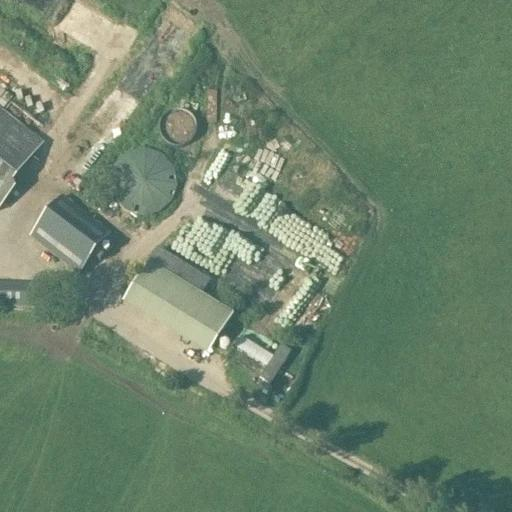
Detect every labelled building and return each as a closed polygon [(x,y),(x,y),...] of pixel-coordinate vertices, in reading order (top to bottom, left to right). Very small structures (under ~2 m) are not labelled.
[(0,210),(14,193),(12,186),(12,185),(43,146),(0,112),(0,210)] [(115,166),(109,183),(113,201),(125,213),(133,217),(141,220),(158,216),(171,205),(177,188),(174,171),(162,157),(145,152),(128,155),(115,166)] [(94,186),(82,203),(99,215),(111,199),(94,186)] [(62,198),(30,239),(79,277),(110,236),(62,198)] [(152,247),(116,305),(202,357),(228,314),(198,297),(208,280),(152,247)] [(0,284),(0,309),(34,311),(34,286),(0,284)] [(271,354),(276,343),(245,329),(240,340),(271,354)] [(290,354),(279,347),(271,359),(239,338),(232,348),(265,369),(258,380),(269,387),(290,354)]
